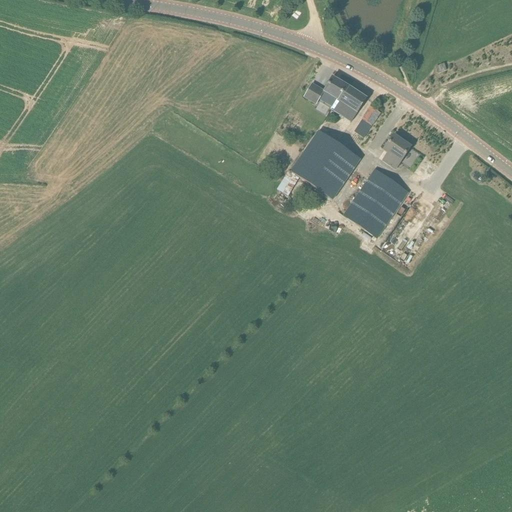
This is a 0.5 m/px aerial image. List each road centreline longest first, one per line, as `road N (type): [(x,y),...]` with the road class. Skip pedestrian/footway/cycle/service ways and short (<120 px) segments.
road 1 (tertiary): [(511,173),(425,107),(308,44)]
road 2 (tertiary): [(308,44),(123,0)]
